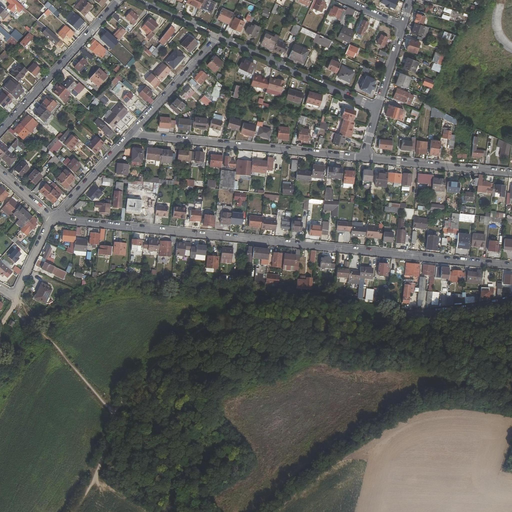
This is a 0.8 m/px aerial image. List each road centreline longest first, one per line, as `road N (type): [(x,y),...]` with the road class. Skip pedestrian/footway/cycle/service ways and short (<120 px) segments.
road 1 (residential): [(51,219),(511,265)]
road 2 (track): [(116,415),(139,369),(184,333),(227,317),(418,331),(483,317),(511,299)]
road 3 (residential): [(132,133),(364,159)]
road 4 (residential): [(119,0),(0,133)]
road 5 (residential): [(217,36),(376,110)]
road 6 (track): [(116,415),(15,296)]
road 7 (residential): [(364,159),(511,173)]
road 8 (residential): [(132,133),(217,36)]
